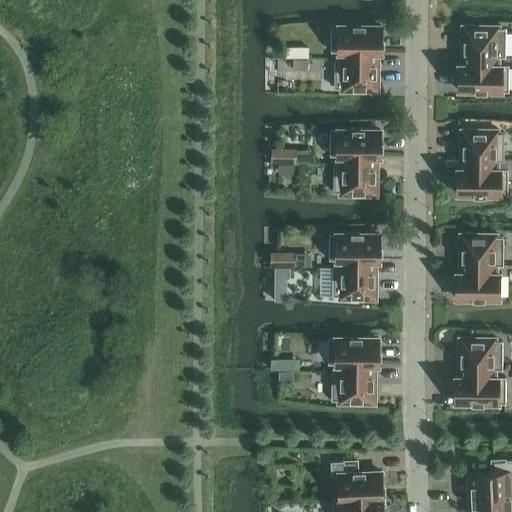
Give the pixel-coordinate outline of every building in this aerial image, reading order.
[(333,26),(332,52),(340,52),(343,52),(343,55),(343,59),(360,59),(360,51),(378,51),(382,51),(382,26),(333,26)] [(463,60),(499,61),(499,57),(506,57),(506,29),(499,29),(499,27),(463,26),(463,60)] [(309,47),(301,47),(301,58),(309,58),(309,47)] [(336,63),(335,87),(342,87),(342,88),(378,89),(378,60),(378,51),(360,51),(360,59),(343,59),(340,59),(336,59),(336,60),(336,63)] [(309,70),(309,60),(295,61),(295,70),(309,70)] [(498,65),(499,61),(463,60),(463,65),(459,65),(459,90),(509,91),(509,65),(498,65)] [(342,159),(377,160),(377,156),(381,156),(381,130),(332,130),(331,155),(342,156),(342,159)] [(462,165),(497,165),(497,161),(505,161),(505,133),(498,133),(498,130),(462,130),(462,165)] [(298,149),(272,149),(272,163),(298,163),(298,150),(298,149)] [(377,194),(377,160),(342,159),(342,163),(335,163),(334,192),(341,192),(341,194),(377,194)] [(497,169),(497,165),(462,165),(462,169),(458,169),(458,194),(508,195),(508,169),(497,169)] [(341,263),(376,264),(376,260),(380,260),(380,234),(331,233),(330,259),(341,259),(341,263)] [(461,269),(497,269),(497,265),(504,265),(504,237),(497,237),(497,235),(461,234),(461,269)] [(272,252),(271,266),(275,266),(292,267),(296,267),(297,254),(297,253),(272,252)] [(376,298),(376,264),(341,263),(341,267),(334,267),(333,295),(340,296),(340,298),(376,298)] [(275,266),(274,279),(291,279),(292,267),(275,266)] [(497,273),(497,269),(461,269),(461,273),(457,273),(457,298),(500,299),(500,273),(497,273)] [(340,368),(375,368),(375,364),(379,364),(379,338),(329,337),(329,363),(340,364),(340,368)] [(460,372),(495,373),(495,369),(503,369),(503,341),(496,341),(496,338),(460,338),(460,372)] [(286,359),(272,359),(272,370),(286,370),(286,359)] [(375,402),(375,368),(340,368),(340,371),(332,371),(332,399),(339,399),(339,402),(375,402)] [(294,371),(279,372),(280,382),(294,382),(294,371)] [(495,377),(495,373),(460,372),(460,377),(456,377),(456,402),(506,403),(506,377),(495,377)] [(493,473),(469,474),(470,493),(470,496),(511,494),(511,459),(493,461),(493,473)] [(358,460),(332,461),(332,475),(339,475),(340,497),(383,496),(382,471),(358,472),(358,460)] [(511,511),(511,494),(470,496),(470,511),(511,511)] [(340,497),(333,498),(333,499),(333,511),(383,511),(383,496),(340,497)]
